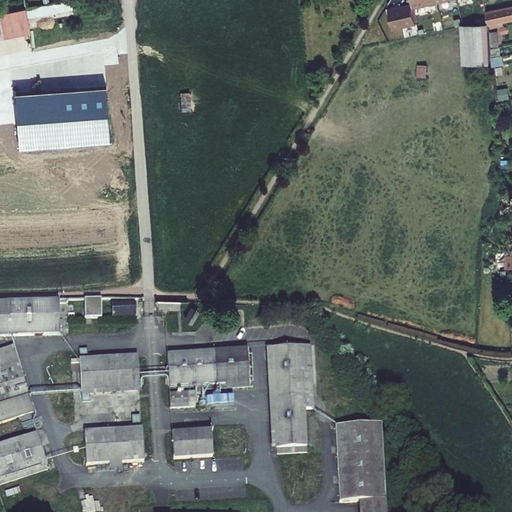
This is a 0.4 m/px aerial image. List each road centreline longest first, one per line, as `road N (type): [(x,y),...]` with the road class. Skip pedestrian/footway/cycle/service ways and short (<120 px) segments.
road 1 (residential): [(152,342),(58,345),(28,354),(69,480),(159,480)]
road 2 (residential): [(127,0),(149,294)]
road 3 (residential): [(262,416),(257,344),(152,342)]
